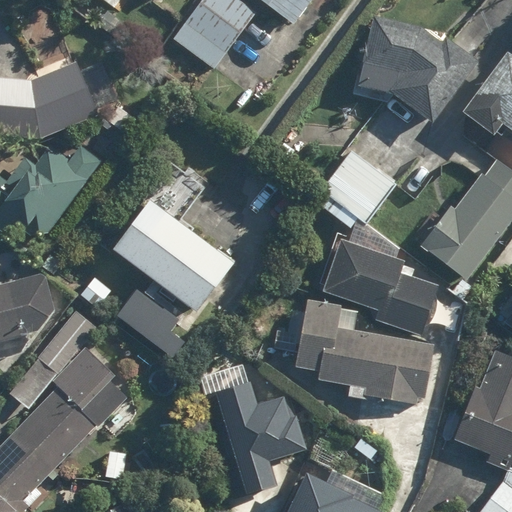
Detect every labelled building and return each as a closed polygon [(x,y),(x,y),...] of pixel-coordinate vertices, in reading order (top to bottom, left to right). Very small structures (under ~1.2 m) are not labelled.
[(117,0),(149,0),(154,4),(156,0),(92,0),(108,12),(117,0)] [(253,17),(231,0),(199,0),(167,41),(209,73),(253,17)] [(249,0),(288,29),(310,0),(249,0)] [(430,37),(361,20),(347,96),(387,103),(425,125),(472,67),(430,37)] [(511,68),(496,58),(453,120),(483,141),(492,129),(511,142),(511,68)] [(97,119),(95,113),(119,103),(102,61),(77,72),(73,62),(24,82),(0,80),(0,141),(37,144),(97,119)] [(20,229),(35,240),(93,159),(77,148),(67,161),(50,148),(39,163),(26,154),(7,180),(0,175),(0,236),(10,243),(20,229)] [(392,185),(347,153),(317,196),(362,227),(392,185)] [(511,176),(489,157),(413,249),(458,286),(511,220),(511,176)] [(179,172),(169,165),(103,255),(188,318),(226,267),(174,229),(203,190),(187,178),(190,173),(182,167),(179,172)] [(405,265),(331,242),(314,296),(371,314),(368,324),(419,340),(435,287),(401,277),(405,265)] [(55,321),(42,276),(0,287),(0,362),(26,355),(19,331),(55,321)] [(108,295),(90,279),(75,296),(93,312),(108,295)] [(173,324),(131,293),(110,321),(166,363),(180,345),(166,334),(173,324)] [(298,303),(287,367),(315,372),(313,380),(365,389),(363,399),(418,409),(429,347),(349,334),(352,312),(298,303)] [(0,511),(25,511),(28,509),(21,503),(125,399),(75,354),(94,332),(74,314),(5,394),(25,411),(0,439),(0,511)] [(466,393),(447,440),(511,467),(511,363),(493,356),(475,397),(466,393)] [(218,392),(247,501),(278,493),(272,470),(306,462),(289,399),(261,406),(255,382),(218,392)] [(125,453),(108,451),(103,480),(120,483),(125,453)] [(377,511),(305,478),(288,511),(377,511)] [(511,511),(511,494),(499,485),(479,511),(511,511)]
